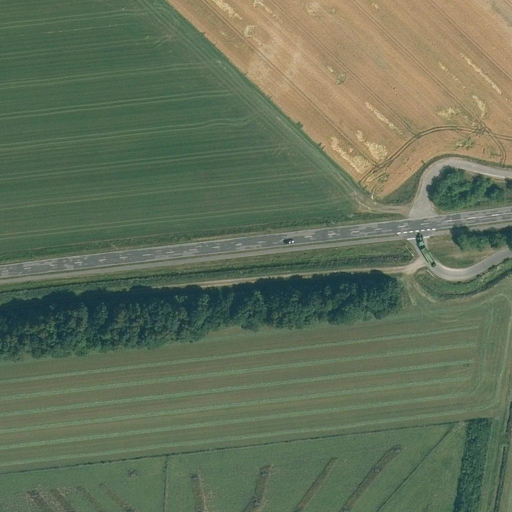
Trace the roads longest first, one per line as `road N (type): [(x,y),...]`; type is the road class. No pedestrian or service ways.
road 1 (track): [(431,257),(401,270),(0,310)]
road 2 (tertiary): [(0,275),(426,221)]
road 3 (track): [(511,176),(439,167),(425,188),(426,221)]
road 4 (unclassified): [(426,221),(431,257),(455,276),(511,252)]
